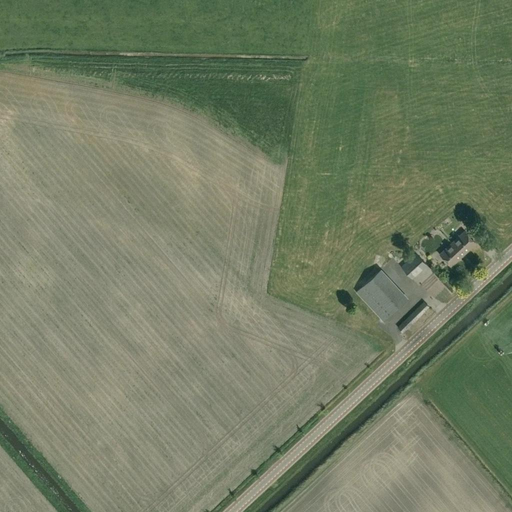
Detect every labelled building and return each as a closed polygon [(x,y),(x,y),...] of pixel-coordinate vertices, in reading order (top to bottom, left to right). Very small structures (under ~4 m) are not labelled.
[(463,255),(476,242),(465,231),(454,241),(451,237),(448,240),(452,243),(463,255)] [(452,243),(440,254),(451,265),(463,255),(452,243)] [(413,278),(428,264),(416,253),(402,266),(413,278)] [(488,269),(496,264),(494,260),(485,266),(488,269)] [(383,322),(405,301),(378,272),(356,292),(383,322)] [(403,332),(429,307),(424,302),(398,327),(403,332)]
